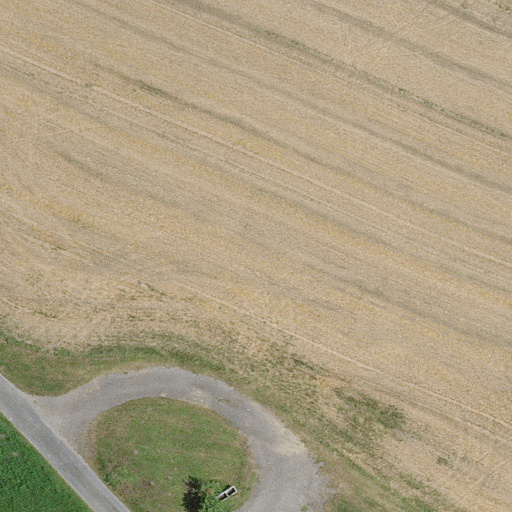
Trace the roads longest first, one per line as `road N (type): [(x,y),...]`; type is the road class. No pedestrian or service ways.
road 1 (track): [(271,511),(280,500),(278,452),(257,420),(212,398),(159,388),(36,433)]
road 2 (track): [(110,511),(0,394)]
